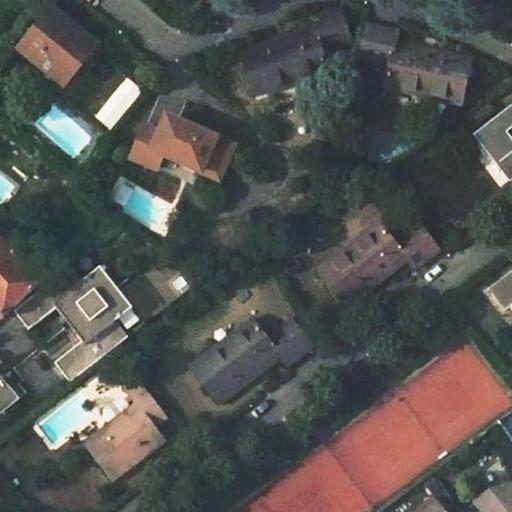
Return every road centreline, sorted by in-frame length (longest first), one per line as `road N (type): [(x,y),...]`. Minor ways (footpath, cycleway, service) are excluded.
road 1 (residential): [(511,226),(138,511)]
road 2 (residential): [(311,0),(187,45),(162,37),(115,0)]
road 3 (residential): [(511,53),(389,0)]
